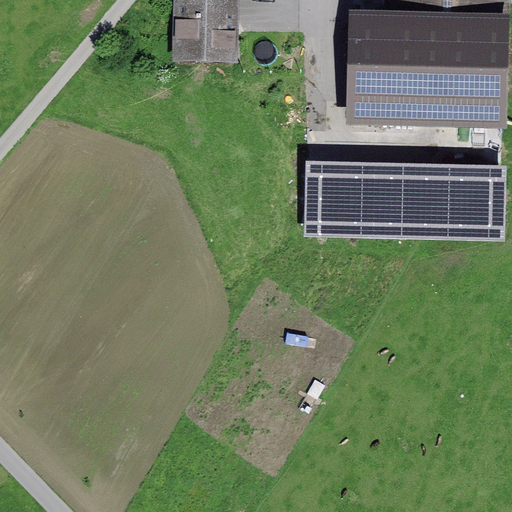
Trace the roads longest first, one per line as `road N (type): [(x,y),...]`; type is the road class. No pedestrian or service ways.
road 1 (track): [(511,144),(472,152),(335,148),(321,140),(325,0)]
road 2 (track): [(130,0),(0,152)]
